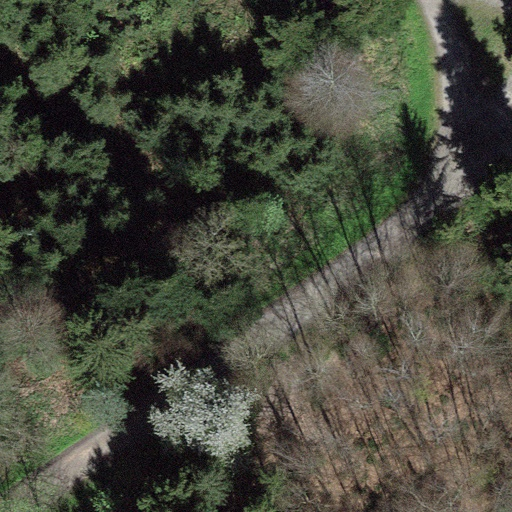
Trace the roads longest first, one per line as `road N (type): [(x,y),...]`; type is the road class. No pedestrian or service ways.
road 1 (track): [(511,161),(417,220),(10,511)]
road 2 (track): [(437,0),(491,171)]
